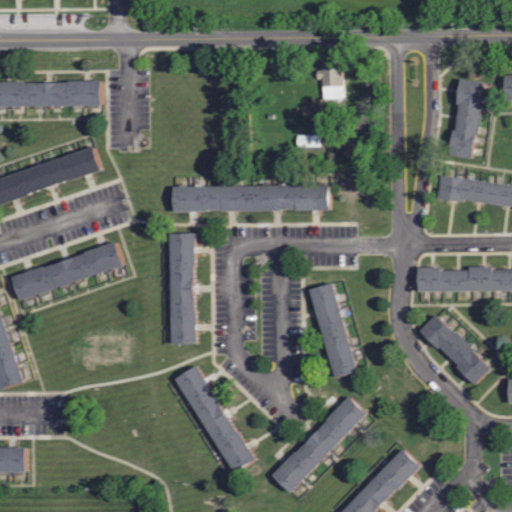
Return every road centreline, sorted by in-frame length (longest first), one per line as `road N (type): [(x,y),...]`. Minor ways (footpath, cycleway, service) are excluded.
road 1 (tertiary): [(0,37),(511,31)]
road 2 (residential): [(464,472),(503,511),(502,424),(472,414)]
road 3 (residential): [(0,242),(126,199)]
